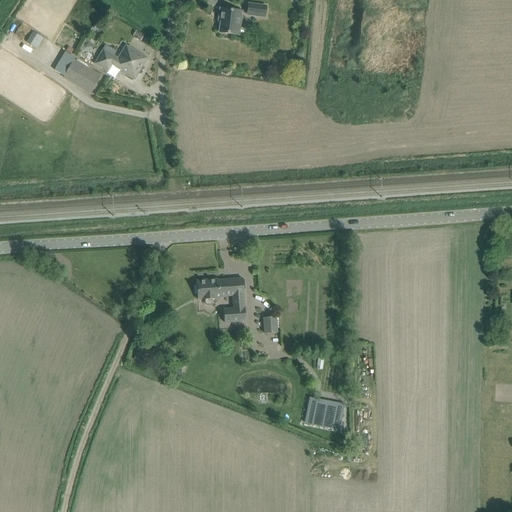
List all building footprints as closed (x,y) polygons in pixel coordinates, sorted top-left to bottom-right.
[(248,4),(247,12),(254,13),(254,16),(265,17),(266,6),(248,4)] [(220,8),(219,16),(221,17),(219,32),(239,35),(242,11),(220,8)] [(32,31),(26,41),(37,48),(43,38),(32,31)] [(87,36),(80,48),(84,51),(85,48),(89,47),(92,48),(94,45),(89,42),(90,40),(89,37),(87,36)] [(103,52),(97,63),(108,70),(112,64),(134,77),(145,59),(126,47),(118,61),(103,52)] [(101,76),(73,60),(75,58),(66,52),(55,70),(64,75),(63,77),(90,93),(101,76)] [(244,295),(243,289),(243,279),(219,280),(219,279),(196,281),(197,299),(203,299),(203,300),(204,300),(205,302),(205,303),(206,304),(207,305),(208,305),(209,305),(210,305),(211,305),(212,305),(213,304),(214,303),(214,302),(214,301),(214,299),(216,299),(216,298),(220,298),(220,297),(233,296),(234,309),(223,309),(224,323),(246,321),(245,308),(244,308),(243,295),(244,295)] [(276,316),(263,317),(264,334),(278,333),(276,316)] [(146,361),(148,348),(137,346),(135,359),(146,361)] [(338,405),(315,401),(312,422),(333,426),(338,405)]
